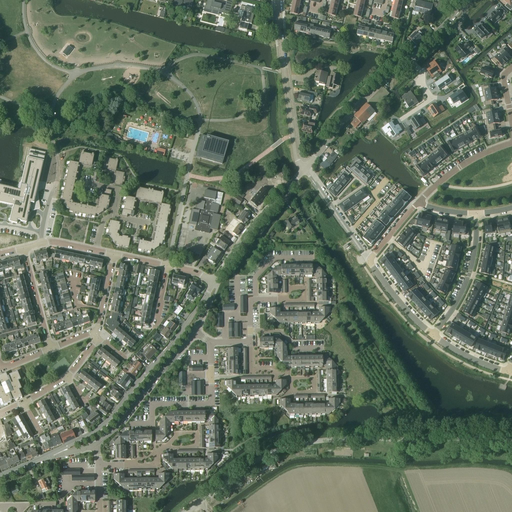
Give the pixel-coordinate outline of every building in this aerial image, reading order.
[(175,0),(174,5),(181,6),(182,4),(188,6),(188,7),(192,8),(193,0),(175,0)] [(208,0),(206,0),(204,10),(211,11),(211,10),(219,12),(219,11),(229,13),(229,14),(232,0),(226,0),(225,6),(222,5),(222,3),(208,0)] [(417,1),(417,0),(413,0),(411,8),(414,9),(414,11),(422,13),(425,3),(417,1)] [(422,13),(430,15),(432,9),(435,10),(435,9),(436,9),(437,4),(436,4),(436,3),(433,2),(432,5),(425,3),(422,13)] [(244,12),(239,29),(247,31),(249,24),(251,25),(254,15),(251,14),(252,9),(245,7),(241,6),(240,11),(244,12)] [(491,16),(488,19),(494,24),(497,21),(498,22),(500,19),(500,18),(502,15),(504,14),(505,15),(507,12),(501,7),(499,9),(498,11),(497,10),(494,13),(493,12),(491,15),(491,16)] [(303,18),(301,17),(299,23),(296,22),(294,31),(300,32),(302,24),(302,22),(303,18)] [(480,26),(475,31),(478,35),(477,36),(480,39),(481,38),(481,39),(485,35),(486,37),(491,32),(484,25),(482,27),(480,26)] [(330,39),(332,30),(325,29),(324,38),(330,39)] [(383,30),(380,30),(380,31),(377,31),(375,39),(381,40),(383,30)] [(389,31),(383,30),(381,40),(387,42),(389,31)] [(392,43),(395,32),(389,31),(387,42),(392,43)] [(416,32),(410,38),(412,40),(412,41),(416,46),(423,39),(418,35),(416,32)] [(460,45),(455,49),(463,58),(468,53),(466,52),(471,48),(467,43),(464,45),(464,46),(462,47),(460,45)] [(68,46),(62,53),(66,56),(72,49),(68,46)] [(504,46),(497,53),(507,63),(509,61),(509,60),(511,59),(506,54),(509,52),(504,46)] [(498,54),(491,60),(495,65),(498,62),(502,67),(504,65),(504,66),(507,63),(497,53),(498,54)] [(432,79),(442,72),(441,72),(433,62),(434,61),(428,65),(431,68),(426,71),(432,79)] [(482,69),(480,74),(484,76),(484,77),(488,78),(488,77),(491,79),(494,73),(488,70),(489,67),(488,67),(489,64),(485,62),(484,65),(483,64),(481,68),(482,69)] [(327,74),(317,71),(315,81),(319,82),(319,84),(325,85),(327,74)] [(340,76),(332,75),(331,78),(328,77),(326,87),(333,89),(333,85),(338,86),(340,76)] [(439,90),(451,82),(450,83),(446,76),(447,76),(434,84),(435,84),(439,90)] [(488,86),(481,87),(483,97),(497,94),(496,91),(495,91),(495,88),(489,90),(488,86)] [(389,94),(386,90),(387,89),(386,87),(384,89),(382,87),(368,102),(375,108),(377,107),(389,94)] [(467,99),(461,90),(449,98),(450,97),(454,103),(453,104),(459,100),(461,104),(467,99)] [(317,97),(317,93),(308,91),(307,94),(300,93),(299,100),(312,103),(313,96),(317,97)] [(401,97),(409,108),(418,102),(412,94),(412,95),(410,92),(401,97)] [(497,94),(483,97),(484,97),(485,102),(484,102),(485,106),(492,105),(491,101),(497,100),(497,97),(498,97),(497,94)] [(366,104),(354,116),(356,118),(350,124),(357,130),(375,112),(366,104)] [(445,111),(441,106),(438,108),(435,104),(427,109),(433,118),(445,111)] [(317,108),(310,106),(309,109),(302,108),(300,116),(310,118),(311,113),(316,114),(317,108)] [(386,113),(382,109),(369,122),(374,127),(380,120),(380,119),(386,113)] [(490,109),(483,111),(484,115),(485,115),(486,120),(485,120),(499,117),(498,114),(497,114),(497,112),(491,113),(490,109)] [(426,123),(423,118),(419,121),(417,116),(408,122),(415,131),(426,123)] [(499,117),(485,120),(487,129),(494,128),(493,125),(499,123),(499,121),(500,121),(499,117)] [(316,123),(309,121),(309,125),(304,124),(302,132),(312,134),(313,128),(315,128),(316,123)] [(395,127),(392,122),(382,129),(385,134),(389,132),(393,138),(392,137),(398,133),(399,134),(399,133),(402,130),(398,125),(395,127)] [(475,126),(470,128),(476,140),(478,139),(481,137),(475,126)] [(470,130),(466,132),(471,142),(473,141),(476,140),(470,128),(470,129),(470,130)] [(494,128),(487,129),(487,134),(489,133),(490,139),(494,138),(495,139),(498,138),(498,137),(502,136),(501,130),(494,132),(494,128)] [(461,135),(467,145),(468,144),(469,144),(472,143),(471,142),(466,132),(461,135)] [(201,135),(195,155),(220,162),(222,162),(228,141),(201,133),(201,135)] [(456,136),(462,148),(465,146),(467,145),(461,135),(456,137),(456,136)] [(456,136),(451,139),(457,150),(459,149),(462,148),(456,136)] [(450,142),(447,143),(452,153),(455,151),(457,150),(451,139),(452,141),(450,142)] [(440,145),(436,149),(444,159),(445,158),(446,158),(448,156),(440,145)] [(436,149),(431,152),(440,163),(442,161),(442,160),(444,159),(436,149)] [(38,186),(38,182),(45,154),(28,150),(19,190),(0,185),(0,203),(13,206),(9,222),(17,224),(17,223),(20,224),(20,222),(26,223),(29,209),(39,206),(38,201),(38,196),(37,191),(38,186)] [(87,154),(81,152),(78,163),(79,163),(85,165),(87,154)] [(323,157),(320,160),(321,161),(323,163),(325,161),(330,165),(331,163),(338,156),(333,152),(326,159),(323,157)] [(427,156),(435,166),(437,164),(437,165),(440,163),(431,152),(432,153),(428,156),(427,156)] [(94,166),(95,163),(92,163),(94,155),(87,154),(85,165),(91,166),(91,167),(96,168),(97,166),(94,166)] [(427,156),(423,159),(431,169),(434,167),(433,167),(435,166),(427,156)] [(111,159),(105,157),(102,168),(109,170),(111,159)] [(116,171),(118,160),(111,159),(109,170),(115,171),(116,171)] [(423,159),(419,162),(427,172),(428,171),(429,171),(431,169),(423,159)] [(78,163),(70,161),(68,168),(79,170),(78,169),(79,167),(78,167),(79,163),(78,163)] [(321,161),(318,164),(320,166),(321,166),(326,170),(330,165),(325,161),(323,163),(321,161)] [(356,162),(350,169),(352,171),(353,172),(352,172),(353,173),(355,174),(361,167),(356,162)] [(419,162),(414,166),(420,174),(422,177),(425,174),(427,172),(419,162)] [(361,167),(355,174),(357,176),(358,177),(361,179),(367,172),(361,167)] [(79,170),(68,168),(67,174),(76,176),(77,172),(78,172),(78,170),(79,170)] [(124,173),(116,171),(115,171),(114,175),(113,175),(113,177),(123,180),(124,173)] [(367,172),(361,179),(363,181),(363,182),(368,186),(370,183),(368,182),(373,177),(367,172)] [(76,176),(67,174),(65,181),(76,183),(76,182),(76,180),(75,180),(76,176)] [(343,174),(338,179),(345,186),(347,184),(348,183),(350,180),(347,177),(345,176),(344,174),(343,174)] [(123,180),(113,177),(112,180),(113,180),(112,184),(121,186),(123,180)] [(338,179),(333,185),(340,191),(342,189),(343,189),(343,188),(345,186),(338,179)] [(76,183),(65,181),(64,187),(73,189),(74,186),(75,186),(76,183)] [(333,185),(328,191),(335,197),(338,194),(339,193),(340,191),(333,185)] [(73,189),(64,187),(63,193),(73,196),(73,195),(73,193),(72,193),(73,189)] [(137,188),(135,198),(135,199),(141,200),(144,189),(137,188)] [(359,191),(357,193),(362,200),(368,196),(363,188),(360,191),(360,190),(359,191)] [(108,204),(109,197),(110,197),(111,191),(105,189),(105,193),(102,192),(102,191),(102,190),(101,189),(100,189),(100,190),(99,190),(98,195),(100,195),(99,199),(98,199),(97,201),(108,204)] [(150,190),(144,189),(141,200),(148,201),(150,190)] [(157,192),(150,190),(148,201),(154,203),(157,192)] [(217,215),(220,202),(222,203),(223,195),(216,194),(216,193),(205,190),(203,198),(204,198),(204,200),(207,201),(207,203),(197,201),(195,210),(191,209),(188,224),(195,226),(194,231),(209,234),(210,229),(217,231),(220,216),(217,215)] [(257,207),(267,195),(261,190),(251,201),(257,207)] [(402,190),(398,194),(407,202),(411,198),(402,190)] [(163,193),(157,192),(154,203),(160,204),(161,204),(163,193)] [(73,196),(63,193),(61,200),(64,201),(63,203),(65,206),(70,203),(71,198),(72,198),(73,196)] [(354,195),(351,197),(356,204),(362,200),(357,193),(355,194),(354,194),(354,195)] [(398,194),(394,198),(404,206),(407,202),(398,194)] [(243,200),(235,195),(231,200),(239,205),(243,200)] [(135,198),(126,196),(124,203),(136,205),(135,205),(136,203),(134,203),(135,199),(135,198)] [(347,200),(345,201),(350,209),(356,204),(351,197),(348,199),(347,199),(347,200)] [(391,202),(400,210),(404,206),(394,198),(396,199),(392,203),(391,202)] [(108,204),(97,201),(96,204),(98,205),(97,208),(101,214),(103,212),(104,210),(106,210),(108,204)] [(342,203),(339,205),(344,213),(350,209),(345,201),(343,203),(343,202),(342,203)] [(77,203),(74,202),(74,203),(70,203),(65,206),(66,208),(69,209),(69,212),(75,213),(77,203)] [(391,202),(387,206),(397,214),(400,210),(391,202)] [(80,204),(78,203),(77,203),(75,213),(82,214),(84,205),(80,205),(80,204)] [(136,205),(124,203),(123,210),(122,209),(120,216),(126,217),(127,214),(130,214),(130,216),(130,217),(131,217),(132,217),(133,216),(134,212),(132,212),(133,208),(134,208),(135,206),(136,205)] [(161,204),(160,204),(160,208),(158,208),(158,210),(168,213),(170,206),(161,204)] [(89,216),(91,206),(91,205),(90,205),(90,206),(88,205),(87,206),(84,205),(82,214),(89,216)] [(97,208),(92,207),(92,206),(91,206),(89,216),(95,217),(95,215),(98,215),(101,214),(97,208)] [(383,209),(383,210),(393,218),(397,214),(387,206),(384,210),(383,209)] [(168,213),(158,210),(157,211),(158,211),(157,213),(158,213),(158,217),(167,219),(168,213)] [(383,210),(380,214),(390,222),(393,218),(383,210)] [(243,211),(237,220),(244,225),(246,222),(247,222),(249,219),(248,219),(250,216),(243,211)] [(381,215),(378,219),(386,227),(390,222),(380,214),(381,215)] [(412,219),(409,224),(413,225),(417,226),(417,225),(422,227),(422,228),(425,216),(425,215),(421,214),(421,215),(420,214),(418,221),(415,220),(412,219)] [(425,216),(422,228),(431,230),(432,225),(429,224),(431,217),(430,217),(426,216),(425,216)] [(167,219),(158,217),(157,221),(156,221),(155,223),(166,226),(167,219)] [(299,223),(296,217),(291,220),(290,219),(283,223),(288,230),(299,223)] [(437,219),(435,231),(440,232),(440,233),(443,220),(442,220),(442,219),(438,218),(438,219),(437,219)] [(503,220),(502,220),(505,233),(511,231),(511,224),(509,225),(508,219),(507,219),(507,218),(503,219),(503,220)] [(498,228),(495,228),(496,235),(505,233),(502,220),(501,219),(497,220),(497,221),(496,221),(498,228)] [(120,230),(120,229),(120,227),(119,226),(120,222),(110,220),(108,234),(110,234),(109,237),(111,239),(117,236),(118,231),(119,231),(119,230),(120,230)] [(375,220),(372,224),(381,232),(385,228),(375,220)] [(443,220),(440,233),(446,235),(449,221),(448,221),(448,220),(444,220),(443,220)] [(485,222),(484,223),(486,235),(495,234),(495,235),(496,235),(495,228),(491,229),(491,222),(490,222),(490,221),(485,222)] [(240,232),(243,227),(239,224),(236,222),(233,227),(240,232)] [(460,223),(459,235),(468,236),(469,230),(465,230),(466,223),(465,223),(461,222),(461,223),(460,223)] [(166,226),(155,223),(155,224),(155,226),(156,226),(155,230),(164,232),(166,226)] [(368,228),(378,237),(381,232),(372,224),(368,228)] [(240,232),(233,227),(230,231),(236,236),(240,232)] [(368,228),(364,232),(375,241),(378,237),(368,228)] [(408,229),(404,234),(413,241),(412,240),(415,236),(408,229)] [(164,232),(155,230),(154,234),(153,233),(152,236),(163,238),(164,232)] [(224,232),(222,235),(230,241),(231,241),(234,243),(237,239),(233,237),(232,239),(226,233),(224,232)] [(366,234),(363,238),(366,241),(365,241),(368,243),(371,245),(375,241),(364,232),(364,233),(366,234)] [(404,234),(401,238),(409,245),(413,241),(404,234)] [(124,236),(122,236),(122,237),(117,236),(111,239),(113,242),(115,242),(115,245),(121,246),(124,236)] [(130,239),(126,238),(126,237),(124,236),(121,246),(128,247),(130,239)] [(163,238),(152,236),(152,237),(152,238),(153,238),(152,244),(156,249),(158,247),(159,244),(161,245),(163,238)] [(230,242),(221,236),(215,245),(224,251),(230,242)] [(401,238),(397,242),(406,249),(409,245),(401,238)] [(146,241),(144,240),(143,242),(140,241),(140,239),(137,239),(136,241),(136,243),(138,244),(137,249),(144,251),(146,241)] [(152,244),(148,243),(148,241),(147,241),(146,241),(144,251),(150,252),(151,250),(154,250),(156,249),(152,244)] [(223,255),(213,248),(206,257),(216,265),(223,255)] [(61,252),(55,250),(54,254),(52,254),(51,258),(53,258),(59,260),(61,252)] [(51,261),(50,255),(47,256),(46,251),(40,252),(42,260),(48,259),(49,262),(51,261)] [(42,260),(40,252),(34,254),(35,259),(32,259),(34,265),(37,265),(36,262),(42,260)] [(383,259),(380,261),(383,264),(385,266),(393,260),(389,254),(385,256),(386,257),(383,259)] [(103,260),(97,259),(95,267),(101,268),(100,271),(103,272),(105,266),(102,265),(103,260)] [(393,260),(385,266),(386,268),(387,271),(396,264),(393,260)] [(8,269),(6,261),(0,263),(3,271),(8,269)] [(446,261),(445,267),(456,270),(457,264),(446,261)] [(124,265),(124,263),(121,263),(121,264),(120,264),(118,270),(127,272),(128,266),(124,265)] [(396,264),(387,271),(389,273),(390,273),(391,275),(399,268),(396,264)] [(321,270),(316,265),(311,265),(311,277),(311,276),(315,275),(321,270)] [(281,277),(281,266),(276,266),(271,271),(277,276),(281,276),(281,277)] [(48,278),(46,272),(50,271),(49,268),(42,270),(42,273),(38,274),(40,280),(48,278)] [(399,268),(391,275),(393,277),(392,277),(394,279),(403,273),(399,268)] [(159,272),(149,270),(148,276),(158,278),(159,272)] [(326,279),(326,275),(321,270),(315,275),(315,280),(326,279)] [(442,275),(452,279),(455,274),(445,270),(443,275),(442,275)] [(277,276),(271,271),(267,276),(267,280),(265,280),(277,280),(277,276)] [(403,273),(394,279),(396,282),(396,281),(398,283),(406,277),(403,273)] [(179,276),(173,275),(172,279),(169,279),(168,285),(170,285),(171,283),(177,284),(179,276)] [(442,275),(440,280),(450,284),(452,279),(442,275)] [(24,282),(23,276),(15,278),(16,281),(13,281),(14,285),(24,282)] [(96,279),(96,277),(90,276),(89,278),(90,279),(89,284),(99,287),(100,280),(96,279)] [(158,278),(148,276),(147,282),(148,282),(157,284),(158,278)] [(187,282),(184,282),(185,278),(179,276),(177,284),(183,285),(183,288),(186,288),(187,282)] [(48,278),(40,280),(41,286),(49,284),(52,283),(51,277),(49,278),(48,278)] [(406,277),(398,283),(399,285),(399,286),(400,288),(409,281),(406,277)] [(440,280),(438,285),(448,289),(450,284),(440,280)] [(409,281),(400,288),(402,290),(403,290),(404,292),(412,286),(409,281)] [(26,288),(24,282),(14,285),(14,287),(16,286),(17,290),(26,288)] [(187,295),(188,295),(193,298),(196,294),(197,294),(202,288),(193,282),(189,289),(190,290),(187,295)] [(478,283),(475,288),(485,293),(488,288),(478,283)] [(51,289),(49,284),(41,286),(43,292),(53,289),(51,289)] [(99,287),(89,284),(88,287),(90,287),(89,291),(98,293),(99,287)] [(438,285),(435,290),(445,294),(448,289),(438,285)] [(28,294),(26,288),(17,290),(18,296),(28,294)] [(475,288),(473,293),(483,298),(485,293),(475,288)] [(55,295),(53,289),(43,292),(45,298),(55,295)] [(416,289),(408,297),(412,301),(420,293),(416,289)] [(420,293),(412,301),(413,303),(415,305),(424,297),(423,297),(419,294),(420,293)] [(473,293),(471,298),(481,303),(483,298),(473,293)] [(29,299),(28,294),(18,296),(20,302),(29,299)] [(56,301),(55,295),(45,298),(46,304),(56,301)] [(328,297),(316,297),(316,298),(316,301),(318,301),(318,305),(323,305),(328,305),(328,301),(328,298),(328,297)] [(424,297),(415,305),(417,307),(418,307),(419,309),(428,301),(424,297)] [(471,298),(468,303),(478,308),(477,307),(480,303),(481,303),(471,298)] [(31,305),(29,299),(20,302),(21,304),(20,304),(21,308),(31,305)] [(58,307),(56,301),(46,304),(48,310),(58,307)] [(428,301),(419,309),(421,310),(420,311),(423,313),(431,305),(428,301)] [(468,303),(466,308),(476,313),(478,308),(468,303)] [(177,315),(184,307),(180,304),(179,306),(177,305),(172,311),(177,315)] [(431,305),(423,313),(425,315),(427,316),(436,308),(436,307),(435,308),(431,305)] [(57,313),(59,313),(58,307),(48,310),(49,316),(57,314),(57,313)] [(269,309),(265,309),(265,314),(269,314),(274,318),(279,313),(279,308),(269,309)] [(324,308),(318,308),(318,312),(324,318),(329,313),(330,313),(330,308),(324,308)] [(436,308),(427,316),(431,321),(433,318),(434,319),(436,316),(440,312),(436,308)] [(466,308),(463,313),(473,318),(476,313),(466,308)] [(91,316),(89,310),(86,311),(87,315),(81,317),(84,324),(90,323),(88,317),(91,316)] [(118,313),(112,312),(111,319),(106,320),(106,324),(108,326),(107,328),(113,333),(117,327),(119,325),(116,322),(117,316),(122,317),(122,314),(118,313)] [(324,318),(318,312),(314,312),(314,324),(314,323),(319,323),(324,318)] [(284,325),(284,313),(279,313),(274,318),(279,323),(284,323),(284,325)] [(511,318),(504,316),(502,321),(511,324),(511,318)] [(36,325),(34,317),(26,319),(28,325),(27,325),(27,328),(36,325)] [(84,324),(81,317),(76,318),(78,326),(84,324)] [(78,326),(76,318),(70,320),(73,328),(78,326)] [(149,319),(141,318),(139,323),(136,323),(135,326),(141,327),(142,324),(148,325),(149,319)] [(73,328),(70,320),(64,322),(67,330),(73,328)] [(176,326),(170,321),(165,327),(172,332),(176,326)] [(511,324),(502,321),(500,326),(511,330),(511,329),(511,328),(511,327),(511,326),(511,324)] [(60,322),(58,323),(58,324),(61,332),(67,330),(64,322),(60,323),(60,322)] [(54,329),(52,330),(53,334),(55,333),(55,334),(61,332),(58,324),(58,323),(56,324),(56,325),(52,326),(54,329)] [(449,331),(447,333),(452,336),(458,326),(453,323),(451,327),(450,327),(448,330),(449,331)] [(6,324),(0,325),(0,332),(1,332),(2,335),(17,331),(16,327),(11,331),(8,325),(7,324),(6,324)] [(165,327),(164,326),(161,329),(163,330),(160,334),(166,339),(172,332),(165,327)] [(458,326),(452,336),(454,337),(454,338),(456,339),(463,329),(458,326)] [(500,326),(499,332),(502,333),(501,336),(505,337),(506,334),(509,335),(509,334),(510,333),(510,332),(511,330),(500,326)] [(122,331),(117,327),(113,333),(117,337),(122,331)] [(463,329),(456,339),(459,341),(461,342),(467,332),(463,329)] [(126,335),(122,331),(117,337),(122,340),(126,335)] [(467,332),(461,342),(463,343),(466,345),(472,335),(467,332)] [(156,333),(152,339),(157,343),(161,337),(156,333)] [(34,336),(33,334),(31,335),(35,345),(40,343),(38,335),(34,336)] [(35,345),(31,335),(29,336),(29,338),(26,339),(29,347),(35,345)] [(131,339),(126,335),(122,340),(126,344),(131,339)] [(472,335),(466,345),(468,347),(469,346),(471,347),(476,339),(471,336),(472,335)] [(20,341),(19,338),(16,339),(16,342),(15,343),(17,351),(23,349),(20,341)] [(281,343),(276,338),(272,338),(272,350),(272,349),(276,348),(281,343)] [(29,347),(26,339),(20,341),(23,349),(29,347)] [(135,343),(131,339),(126,344),(131,348),(135,343)] [(479,340),(475,349),(477,350),(477,351),(481,352),(484,342),(479,340)] [(484,342),(481,352),(484,354),(484,353),(486,354),(490,344),(484,342)] [(17,351),(15,343),(9,345),(11,352),(17,351)] [(287,353),(287,348),(281,343),(276,348),(276,353),(287,353)] [(490,344),(486,354),(488,355),(492,357),(496,346),(490,344)] [(11,352),(9,345),(1,347),(3,351),(5,351),(6,354),(11,352)] [(157,351),(150,345),(142,354),(139,352),(136,355),(143,362),(146,358),(148,360),(157,351)] [(496,346),(492,357),(495,358),(495,357),(497,358),(502,346),(501,349),(496,346)] [(502,346),(497,358),(500,359),(499,360),(504,361),(505,358),(504,358),(506,354),(507,355),(509,349),(502,346)] [(105,352),(101,348),(96,354),(101,357),(105,352)] [(110,356),(105,352),(101,357),(106,361),(110,356)] [(287,357),(287,353),(276,353),(276,357),(281,362),(287,357)] [(115,359),(110,356),(106,361),(110,365),(115,359)] [(331,361),(326,356),(322,356),(322,368),(322,367),(326,367),(331,361)] [(292,368),(291,357),(287,357),(281,362),(286,367),(291,367),(291,368),(292,368)] [(119,363),(115,359),(110,365),(115,368),(119,363)] [(143,366),(136,361),(135,362),(134,361),(133,364),(134,364),(132,366),(135,368),(134,369),(139,372),(143,366)] [(337,370),(336,370),(336,366),(331,361),(326,367),(326,371),(337,370)] [(139,372),(134,369),(135,368),(132,366),(128,372),(124,369),(122,371),(126,374),(129,376),(130,374),(134,377),(139,372)] [(0,397),(3,405),(22,397),(19,389),(21,388),(18,381),(20,380),(17,371),(9,375),(9,376),(7,377),(6,373),(0,375),(0,397)] [(87,375),(82,371),(78,377),(83,380),(87,375)] [(129,386),(132,381),(124,375),(122,373),(121,376),(123,377),(121,380),(129,386)] [(91,379),(87,375),(83,380),(87,384),(91,379)] [(96,382),(91,379),(87,384),(92,388),(96,382)] [(129,386),(121,380),(119,382),(117,380),(115,383),(117,384),(125,390),(129,386)] [(287,381),(287,380),(275,380),(275,385),(280,390),(285,385),(285,381),(287,381)] [(236,386),(236,381),(224,381),(224,382),(226,382),(226,386),(231,391),(236,386)] [(101,386),(96,382),(92,388),(96,391),(101,386)] [(241,397),(241,385),(236,386),(231,391),(236,396),(240,396),(240,397),(241,397)] [(280,390),(275,385),(271,385),(271,397),(271,395),(275,395),(280,390)] [(118,390),(113,386),(109,390),(112,392),(109,395),(117,401),(121,396),(116,392),(118,390)] [(70,392),(67,387),(61,390),(64,395),(70,392)] [(73,397),(70,392),(64,395),(67,401),(73,397)] [(98,401),(102,404),(101,405),(104,406),(102,408),(108,412),(112,407),(108,404),(104,401),(106,399),(101,396),(98,401)] [(76,402),(73,397),(67,401),(70,406),(76,402)] [(290,404),(290,399),(279,400),(279,405),(284,409),(290,404)] [(340,399),(328,399),(328,403),(334,409),(339,404),(339,399),(340,399)] [(46,405),(43,400),(37,404),(40,409),(46,405)] [(79,408),(76,402),(70,406),(73,411),(79,408)] [(334,409),(328,403),(324,403),(324,415),(324,414),(329,414),(334,409)] [(294,416),(294,404),(290,404),(284,409),(289,414),(294,414),(294,416)] [(49,410),(46,405),(40,409),(43,414),(49,410)] [(102,408),(100,407),(98,409),(100,411),(100,412),(105,416),(108,412),(102,408)] [(52,416),(49,410),(43,414),(46,419),(52,416)] [(214,417),(208,411),(204,412),(204,423),(205,423),(205,422),(208,422),(214,417)] [(86,419),(91,425),(100,418),(95,412),(86,419)] [(174,424),(174,412),(169,412),(164,417),(170,422),(174,422),(174,424)] [(24,420),(21,415),(15,418),(18,424),(24,420)] [(55,421),(52,416),(46,419),(49,424),(55,421)] [(170,422),(164,417),(159,423),(159,427),(170,427),(170,422)] [(220,426),(219,426),(219,421),(214,417),(208,422),(208,426),(220,426)] [(21,429),(27,426),(24,420),(18,424),(21,429)] [(30,431),(27,426),(21,429),(18,430),(21,435),(30,431)] [(165,436),(170,431),(170,427),(159,427),(159,431),(165,436)] [(75,438),(71,430),(59,435),(63,444),(75,438)] [(33,436),(30,431),(21,435),(22,436),(21,436),(23,438),(25,437),(27,440),(33,436)] [(130,443),(129,431),(125,432),(120,437),(125,442),(129,442),(129,443),(130,443)] [(165,436),(159,431),(155,431),(155,443),(156,443),(155,441),(160,441),(165,436)] [(61,443),(57,433),(53,435),(57,445),(61,443)] [(48,437),(45,438),(44,435),(43,435),(44,439),(46,442),(49,449),(53,447),(49,439),(48,437)] [(57,445),(53,435),(51,436),(51,438),(49,439),(53,447),(57,445)] [(125,442),(120,437),(115,442),(115,446),(113,446),(125,446),(125,442)] [(32,449),(31,448),(26,450),(27,451),(23,453),(26,460),(32,458),(30,453),(33,452),(31,449),(32,449)] [(38,455),(34,448),(32,449),(31,449),(33,452),(30,453),(32,458),(38,455)] [(23,453),(22,451),(18,453),(19,455),(22,462),(26,460),(23,453)] [(219,454),(207,454),(207,459),(212,464),(214,466),(219,460),(218,459),(218,455),(219,455),(219,454)] [(19,462),(16,455),(10,457),(14,464),(19,462)] [(173,459),(173,455),(161,455),(162,455),(162,460),(167,465),(173,459)] [(8,467),(4,457),(3,458),(1,459),(2,461),(0,461),(0,467),(1,470),(8,467)] [(7,459),(7,457),(6,457),(4,457),(8,467),(14,464),(10,457),(7,459)] [(177,471),(177,459),(173,459),(167,465),(173,469),(177,469),(177,471)] [(212,464),(207,459),(203,459),(203,470),(204,470),(204,469),(208,469),(212,464)] [(124,479),(124,474),(112,474),(112,475),(113,475),(113,479),(119,484),(124,479)] [(170,474),(158,474),(158,478),(164,484),(169,478),(169,474),(170,474)] [(164,484),(158,478),(154,478),(154,490),(154,489),(159,489),(164,484)] [(43,480),(38,482),(41,490),(45,489),(46,491),(49,490),(48,487),(48,486),(47,487),(46,485),(49,484),(47,479),(44,480),(43,480)] [(128,490),(128,479),(124,479),(119,484),(124,489),(128,489),(128,490)] [(81,503),(81,491),(77,491),(72,496),(77,502),(81,502),(81,503)] [(77,502),(72,496),(67,502),(67,506),(77,506),(77,502)]
